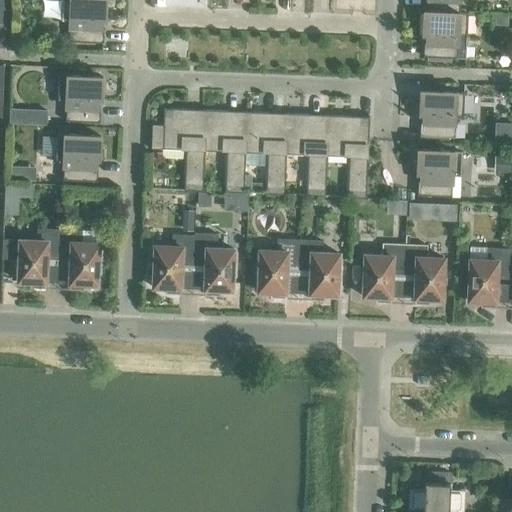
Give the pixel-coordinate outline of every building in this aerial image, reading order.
[(61,0),(61,21),(69,21),(68,42),(100,43),(101,22),(104,22),(105,0),(61,0)] [(427,0),(427,11),(427,12),(459,14),(459,13),(459,0),(427,0)] [(427,12),(427,11),(423,11),(422,36),(426,36),(425,56),(423,55),(422,57),(457,59),(458,37),(466,38),(467,13),(459,13),(459,14),(427,12)] [(495,16),(495,25),(507,25),(507,16),(495,16)] [(64,122),(96,123),(97,102),(101,102),(102,77),(59,75),(57,100),(65,100),(64,122)] [(419,135),(419,137),(453,138),(454,117),(462,117),(463,93),(420,91),(419,116),(423,116),(422,135),(419,135)] [(201,191),(203,151),(205,109),(204,109),(204,110),(201,110),(201,115),(185,115),(186,109),(165,109),(165,108),(163,108),(162,128),(153,127),(151,149),(186,150),(184,191),(201,191)] [(9,109),(9,124),(25,124),(25,110),(9,109)] [(242,193),(244,153),(246,111),(245,111),(245,112),(242,112),(242,117),(226,116),(227,111),(206,110),(205,109),(203,151),(225,152),(223,192),(242,193)] [(283,195),(284,155),(286,113),(285,113),(285,114),(283,114),(283,118),(267,118),(267,113),(246,112),(246,111),(244,153),(266,154),(264,194),(283,195)] [(323,197),(325,156),(327,115),(326,115),(324,115),(323,120),(308,120),(308,115),(287,114),(287,113),(286,113),(284,155),(306,156),(305,196),(323,197)] [(327,115),(325,156),(347,157),(345,197),(365,198),(369,116),(367,116),(367,117),(364,117),(364,122),(349,121),(349,116),(328,115),(327,115)] [(511,124),(495,124),(494,143),(511,143),(511,124)] [(62,181),(94,182),(95,160),(102,161),(103,148),(99,148),(100,136),(56,134),(55,159),(63,159),(62,181)] [(417,196),(451,197),(452,176),(460,176),(461,152),(417,150),(417,162),(413,161),(413,174),(420,175),(419,194),(417,194),(417,196)] [(497,156),(497,173),(511,173),(511,157),(497,156)] [(9,166),(9,180),(35,181),(35,167),(9,166)] [(197,192),(197,206),(211,207),(211,192),(197,192)] [(236,193),(236,210),(247,210),(247,194),(236,193)] [(387,200),(387,214),(405,215),(406,201),(387,200)] [(408,203),(408,219),(455,221),(456,204),(408,203)] [(3,204),(3,214),(17,215),(18,205),(3,204)] [(497,207),(497,217),(508,217),(508,207),(497,207)] [(46,259),(58,260),(59,230),(37,229),(36,241),(19,240),(17,282),(29,282),(29,288),(45,289),(46,259)] [(59,230),(58,260),(70,260),(68,290),(84,290),(84,285),(97,285),(98,244),(81,243),(81,231),(59,230)] [(194,236),(193,266),(205,266),(203,295),(219,296),(219,290),(232,291),(233,249),(216,248),(216,234),(194,233),(194,236)] [(181,265),(193,266),(194,236),(172,235),(171,247),(154,246),(152,288),(164,288),(164,294),(180,294),(181,265)] [(286,270),(298,270),(299,240),(277,239),(276,251),(259,251),(257,292),(269,293),(269,298),(285,299),(286,270)] [(299,240),(298,270),(310,271),(308,300),(324,300),(324,295),(337,296),(339,254),(321,253),(322,241),(299,240)] [(391,274),(403,275),(404,245),(382,244),(382,256),(364,255),(362,297),(375,297),(374,303),(390,303),(391,274)] [(404,245),(403,275),(415,275),(413,304),(429,305),(429,299),(442,300),(444,259),(426,258),(427,246),(404,245)] [(496,279),(508,279),(509,249),(487,248),(487,260),(469,260),(467,301),(480,302),(479,307),(495,308),(496,279)] [(439,471),(439,483),(449,483),(450,471),(439,471)] [(423,509),(422,511),(447,511),(448,510),(461,510),(462,493),(449,492),(449,483),(439,483),(424,482),(423,491),(410,490),(409,508),(423,509)] [(511,511),(511,499),(500,499),(499,511),(511,511)]
